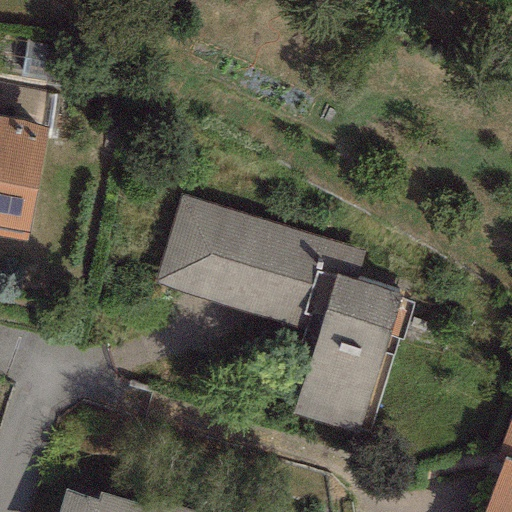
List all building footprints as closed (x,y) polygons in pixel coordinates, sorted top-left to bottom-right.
[(318,9),(321,0),(311,0),(310,5),(318,9)] [(321,0),(318,9),(342,21),(350,0),(321,0)] [(79,83),(84,50),(0,35),(0,65),(18,69),(17,72),(79,83)] [(0,119),(0,220),(20,224),(38,126),(0,119)] [(358,418),(397,288),(349,274),(356,249),(183,197),(163,263),(319,310),(293,398),(358,418)] [(147,390),(148,386),(127,379),(125,384),(147,390)] [(511,511),(511,417),(503,441),(510,444),(484,511),(511,511)] [(97,501),(70,492),(63,511),(187,511),(189,509),(147,495),(143,506),(100,491),(97,501)]
